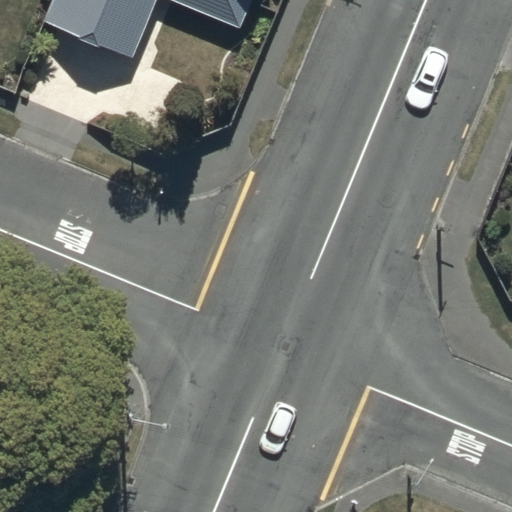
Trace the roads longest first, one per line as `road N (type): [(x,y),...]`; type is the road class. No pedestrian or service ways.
road 1 (tertiary): [(277,343),(422,0)]
road 2 (residential): [(0,229),(277,343)]
road 3 (residential): [(277,343),(511,445)]
road 4 (tertiary): [(208,511),(277,343)]
